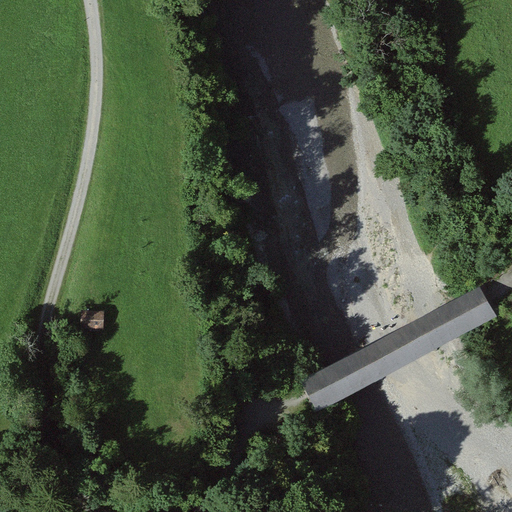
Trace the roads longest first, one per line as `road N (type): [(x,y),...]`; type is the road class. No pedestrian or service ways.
road 1 (track): [(90,0),(98,77),(88,172),(48,313),(40,376),(49,410),(116,511)]
road 2 (track): [(201,511),(226,488),(238,446),(309,393),(511,286)]
